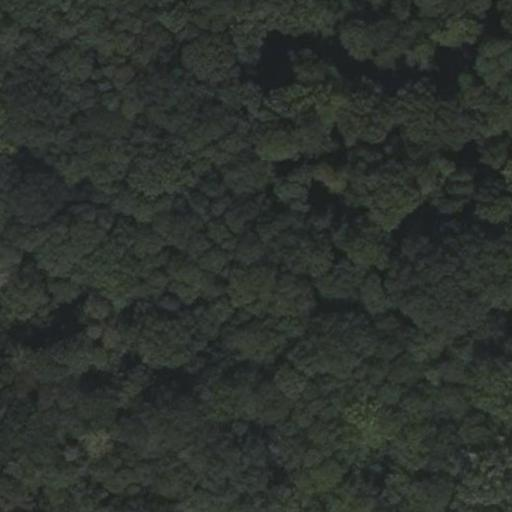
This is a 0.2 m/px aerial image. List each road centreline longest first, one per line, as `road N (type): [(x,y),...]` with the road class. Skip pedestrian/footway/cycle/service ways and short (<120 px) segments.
road 1 (track): [(54,511),(32,226),(0,178)]
road 2 (track): [(511,454),(436,430),(349,441),(222,511)]
